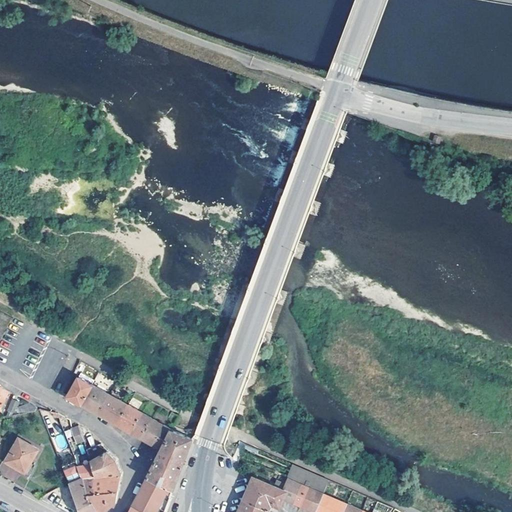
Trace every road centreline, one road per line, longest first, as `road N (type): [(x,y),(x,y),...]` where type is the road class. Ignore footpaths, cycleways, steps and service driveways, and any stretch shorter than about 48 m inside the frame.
road 1 (secondary): [(200,468),(339,93)]
road 2 (track): [(100,0),(326,84)]
road 3 (residential): [(117,511),(131,475),(114,439),(0,371)]
road 4 (unclassified): [(511,126),(406,112),(339,93)]
